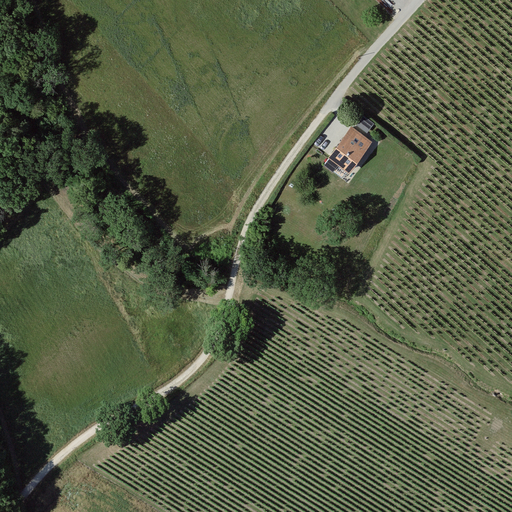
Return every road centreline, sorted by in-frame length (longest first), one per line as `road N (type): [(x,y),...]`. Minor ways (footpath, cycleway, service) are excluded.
road 1 (track): [(11,511),(66,450),(199,362),(221,325),(237,252)]
road 2 (track): [(237,252),(260,199),(321,116)]
road 3 (residential): [(321,116),(420,0)]
